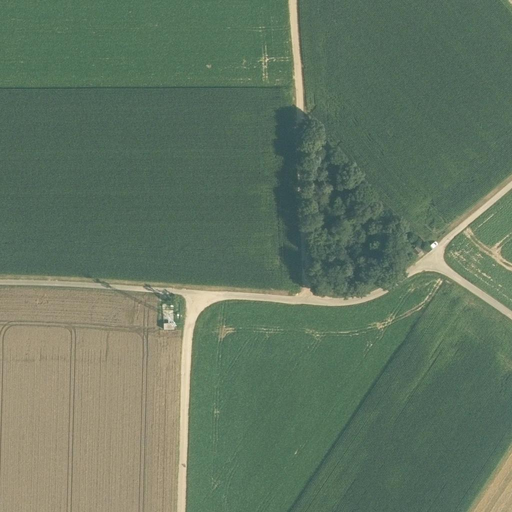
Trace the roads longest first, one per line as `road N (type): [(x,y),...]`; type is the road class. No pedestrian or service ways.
road 1 (unclassified): [(0,283),(341,304),(384,290),(428,259)]
road 2 (track): [(292,0),(311,302)]
road 3 (track): [(193,293),(180,511)]
